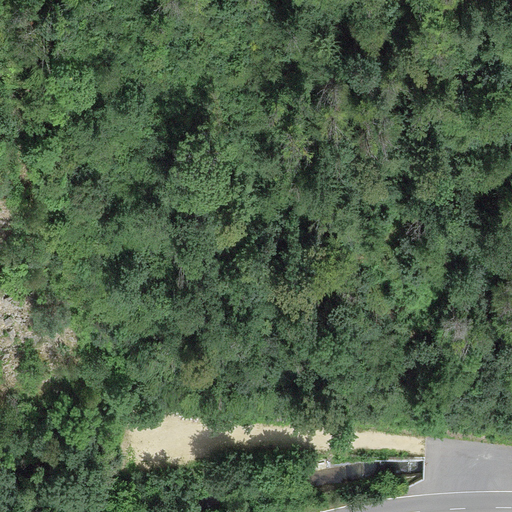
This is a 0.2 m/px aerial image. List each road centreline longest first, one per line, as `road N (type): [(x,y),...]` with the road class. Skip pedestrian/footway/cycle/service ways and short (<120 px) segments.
road 1 (track): [(108,423),(511,472)]
road 2 (track): [(380,247),(511,143)]
road 3 (track): [(511,284),(402,269),(380,247)]
